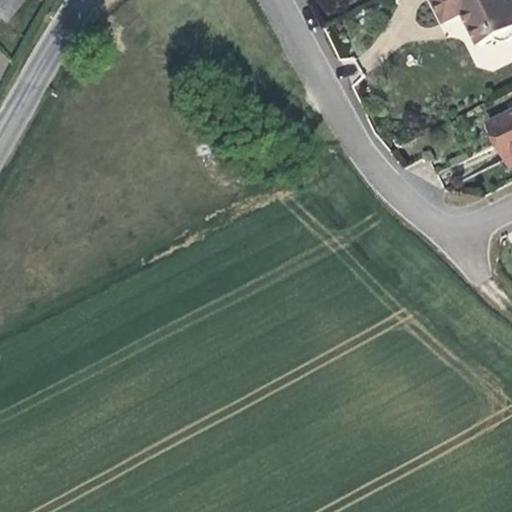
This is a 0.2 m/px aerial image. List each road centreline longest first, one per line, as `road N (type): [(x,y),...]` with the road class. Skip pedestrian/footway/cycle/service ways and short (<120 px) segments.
road 1 (residential): [(275,0),(398,196),(434,223),(465,227),(511,209)]
road 2 (tertiary): [(84,0),(0,142)]
